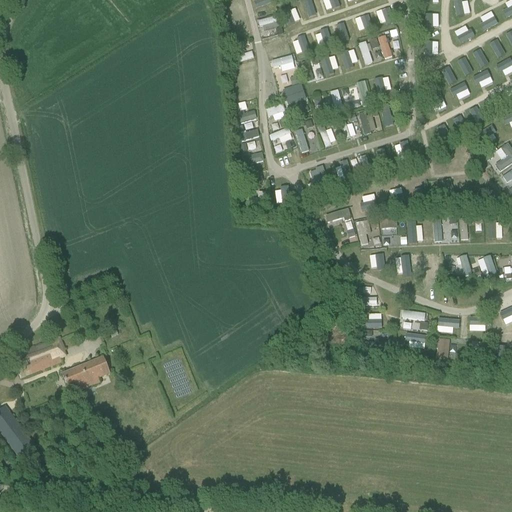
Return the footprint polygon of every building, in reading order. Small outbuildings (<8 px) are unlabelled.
[(511,0),(499,0),(504,8),(511,3),(511,0)] [(217,16),(219,25),(239,20),(236,10),(217,16)] [(290,12),(293,24),(298,23),(296,11),(290,12)] [(466,31),(475,26),(468,12),(458,17),(466,31)] [(486,16),(481,19),(484,25),(490,22),(486,16)] [(349,20),(351,32),(363,30),(361,18),(349,20)] [(416,23),(420,35),(436,30),(432,18),(416,23)] [(331,30),(324,32),(326,39),(333,36),(331,30)] [(310,36),(315,48),(324,44),(319,32),(310,36)] [(227,44),(244,40),(242,33),(225,38),(227,44)] [(384,44),(391,42),(389,33),(382,35),(384,44)] [(363,34),(355,36),(357,43),(365,40),(363,34)] [(285,51),(293,50),(291,35),(283,36),(285,51)] [(432,39),(426,41),(428,48),(434,46),(432,39)] [(340,40),(333,42),(335,50),(343,48),(340,40)] [(376,43),(369,45),(371,51),(378,49),(376,43)] [(356,49),(350,51),(352,58),(358,56),(356,49)] [(302,52),(296,54),(298,61),(304,59),(302,52)] [(229,56),(229,63),(246,61),(246,54),(229,56)] [(303,68),(307,82),(313,81),(309,66),(303,68)] [(237,82),(239,89),(245,87),(243,80),(247,79),(245,72),(227,76),(230,89),(236,87),(235,82),(237,82)] [(285,87),(290,85),(288,78),(282,80),(285,87)] [(383,78),(376,79),(378,97),(386,96),(383,78)] [(297,79),(289,81),(291,88),(299,86),(297,79)] [(357,83),(348,85),(354,108),(364,106),(357,83)] [(276,90),(278,105),(296,102),(293,88),(276,90)] [(446,90),(436,94),(441,107),(451,104),(446,90)] [(322,93),(325,106),(335,104),(332,91),(322,93)] [(345,93),(335,97),(338,104),(348,101),(345,93)] [(238,107),(231,109),(233,116),(240,114),(238,107)] [(464,128),(474,122),(465,109),(456,115),(464,128)] [(276,113),(266,115),(267,121),(277,119),(276,113)] [(446,139),(456,135),(449,121),(440,126),(446,139)] [(270,124),(263,125),(265,132),(272,130),(270,124)] [(323,126),(312,130),(317,148),(329,144),(323,126)] [(299,128),(286,132),(294,155),(307,151),(299,128)] [(435,129),(426,134),(432,145),(441,141),(435,129)] [(402,140),(406,150),(413,147),(409,137),(402,140)] [(488,165),(493,173),(511,162),(501,144),(488,152),(494,162),(488,165)] [(245,146),(239,148),(240,155),(247,153),(245,146)] [(452,158),(459,155),(456,149),(447,152),(450,159),(443,163),(446,171),(456,167),(452,158)] [(241,157),(243,166),(256,163),(254,154),(241,157)] [(359,156),(353,157),(356,168),(362,167),(359,156)] [(397,160),(391,162),(393,170),(400,169),(397,160)] [(326,165),(308,168),(311,183),(331,179),(331,177),(350,173),(348,163),(342,164),(342,161),(326,164),(326,165)] [(511,166),(496,177),(501,184),(511,176),(511,166)] [(415,177),(383,188),(386,197),(418,186),(415,177)] [(445,187),(452,186),(450,179),(443,181),(445,187)] [(468,183),(462,185),(464,192),(471,190),(468,183)] [(342,185),(332,189),(334,194),(344,191),(342,185)] [(280,186),(265,186),(265,200),(280,201),(280,186)] [(436,193),(429,196),(433,208),(440,206),(436,193)] [(318,214),(320,225),(345,222),(344,211),(318,214)] [(504,218),(499,223),(503,228),(509,223),(504,218)] [(395,220),(380,221),(380,231),(396,230),(395,220)] [(354,248),(365,246),(361,221),(350,223),(354,248)] [(341,239),(348,237),(346,230),(339,233),(341,239)] [(396,280),(404,279),(403,254),(396,254),(396,280)] [(459,256),(451,258),(457,274),(465,271),(459,256)] [(439,265),(451,266),(452,258),(439,257),(439,265)] [(469,262),(463,264),(465,271),(471,269),(469,262)] [(478,271),(471,273),(474,279),(480,277),(478,271)] [(362,300),(362,308),(370,307),(370,299),(362,300)] [(366,312),(357,312),(357,320),(367,320),(366,312)] [(395,313),(395,322),(418,323),(418,313),(395,313)] [(359,323),(361,331),(377,328),(376,320),(359,323)] [(461,320),(460,328),(479,329),(480,321),(461,320)] [(433,327),(433,337),(451,337),(451,328),(433,327)] [(371,333),(360,334),(360,341),(372,341),(371,333)] [(402,334),(401,349),(421,350),(422,334),(402,334)] [(13,357),(21,379),(61,364),(57,355),(64,352),(59,340),(13,357)] [(62,376),(65,385),(72,400),(82,396),(81,392),(100,384),(98,379),(109,375),(102,359),(62,376)] [(155,366),(168,400),(183,394),(170,360),(155,366)] [(0,435),(18,460),(34,447),(4,408),(0,411),(0,435)]
